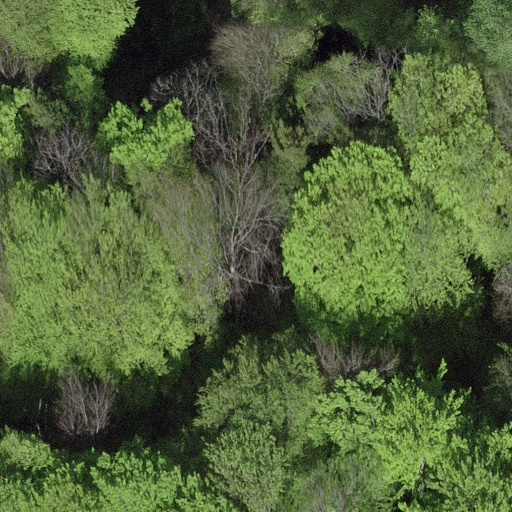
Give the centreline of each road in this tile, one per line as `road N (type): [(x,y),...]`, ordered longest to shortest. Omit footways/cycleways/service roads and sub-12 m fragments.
road 1 (track): [(511,419),(469,409),(259,398),(0,461)]
road 2 (track): [(391,405),(174,511)]
